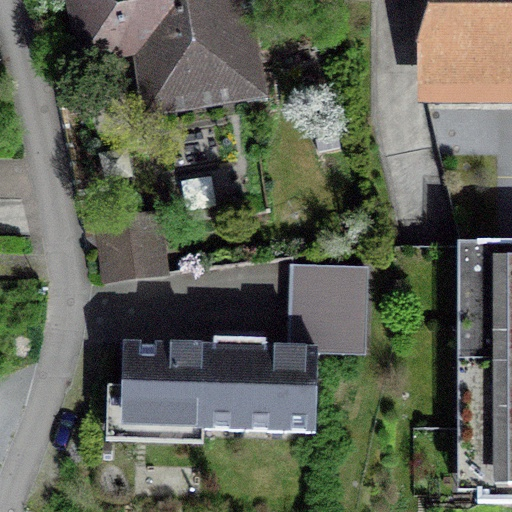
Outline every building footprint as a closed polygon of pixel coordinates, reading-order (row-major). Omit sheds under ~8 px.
[(243,25),(238,0),(73,0),(87,65),(145,53),(156,104),(256,84),(243,25)] [(238,0),(243,25),(364,0),(363,0),(238,0)] [(511,0),(429,0),(430,147),(511,146),(511,0)] [(159,210),(101,217),(109,284),(168,276),(159,210)] [(511,508),(511,250),(467,249),(479,508),(511,508)] [(369,282),(294,280),(292,359),(367,361),(369,282)] [(319,366),(128,359),(125,434),(317,442),(319,366)]
